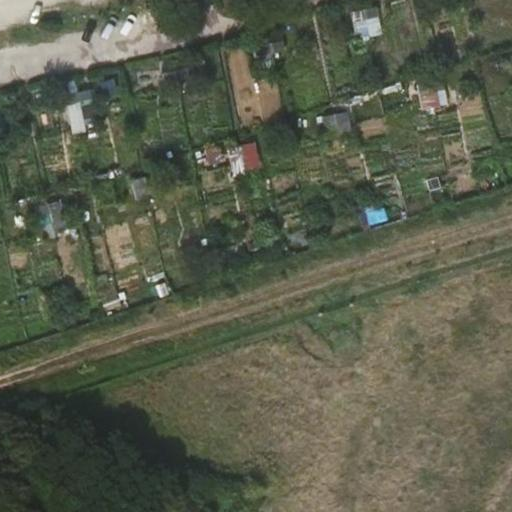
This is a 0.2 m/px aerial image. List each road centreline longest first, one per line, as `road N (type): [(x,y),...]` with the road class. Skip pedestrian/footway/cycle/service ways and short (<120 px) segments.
road 1 (track): [(0,393),(260,297),(511,218)]
road 2 (track): [(0,74),(168,37),(198,21),(199,0)]
